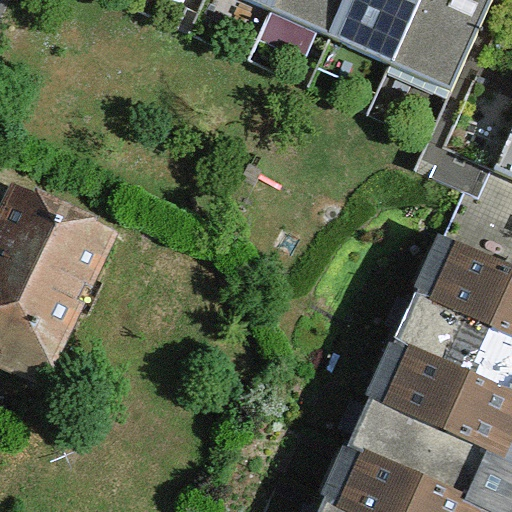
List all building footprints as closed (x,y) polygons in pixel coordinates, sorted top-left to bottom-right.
[(253,0),(460,92),(501,0),(253,0)] [(511,134),(496,166),(511,174),(511,134)] [(10,175),(0,197),(0,372),(38,391),(117,227),(10,175)] [(511,261),(448,236),(405,342),(511,385),(511,261)] [(511,386),(405,344),(362,450),(485,500),(502,457),(511,461),(511,386)] [(511,511),(362,452),(337,511),(511,511)]
